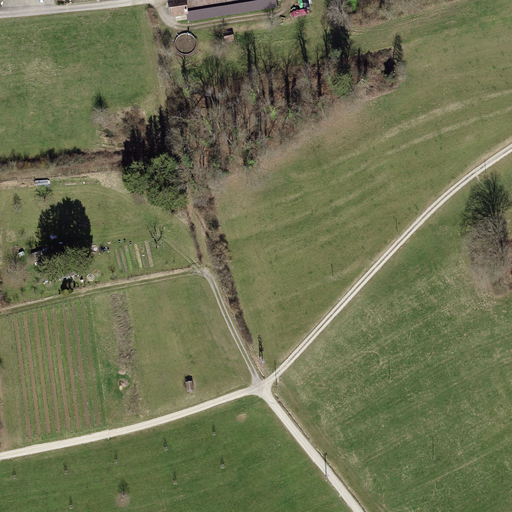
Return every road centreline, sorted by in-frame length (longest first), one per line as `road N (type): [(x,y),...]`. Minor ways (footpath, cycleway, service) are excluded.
road 1 (track): [(263,391),(434,206),(511,146)]
road 2 (track): [(209,274),(148,30),(150,0)]
road 3 (track): [(0,458),(137,431),(263,391)]
road 4 (track): [(0,312),(209,274)]
road 5 (unclassified): [(356,511),(263,391)]
road 6 (track): [(263,391),(209,274)]
